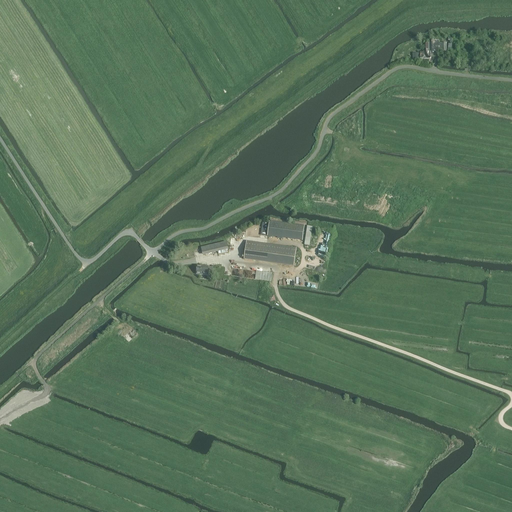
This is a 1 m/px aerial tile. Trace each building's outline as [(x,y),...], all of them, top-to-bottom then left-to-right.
[(426,53),(420,54),(420,59),(430,59),(431,58),(431,52),(432,52),(433,51),(434,51),(434,52),(439,52),(441,52),(441,43),(439,43),(439,40),(432,40),(433,43),(432,43),(431,43),(428,43),(428,52),(426,52),(426,53)] [(269,221),(267,236),(303,241),(305,226),(269,221)] [(226,242),(201,248),(202,254),(227,248),(226,242)] [(247,242),(244,259),(295,266),(298,249),(247,242)] [(197,266),(196,275),(207,276),(208,267),(197,266)]
